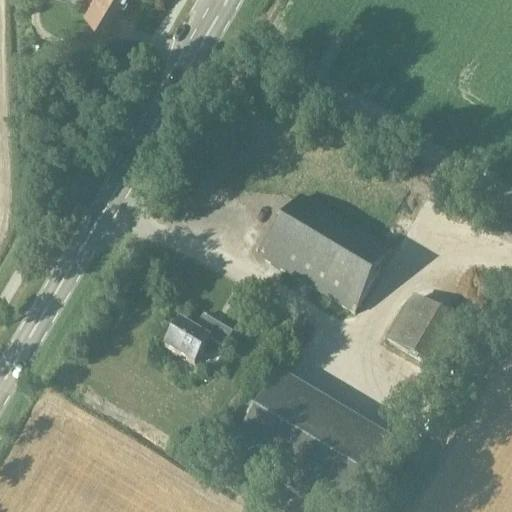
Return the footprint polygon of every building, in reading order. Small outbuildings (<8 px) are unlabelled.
[(106,26),(120,0),(91,0),(84,13),(106,26)] [(98,95),(103,86),(98,84),(93,93),(98,95)] [(355,315),(392,253),(301,199),(264,261),(355,315)] [(511,254),(501,235),(484,245),(498,270),(511,262),(511,254)] [(443,376),(469,331),(449,320),(449,321),(434,312),(434,311),(415,299),(389,344),(408,355),(409,354),(424,363),(423,364),(443,376)] [(180,323),(165,349),(194,367),(210,342),(223,350),(232,335),(204,317),(195,332),(180,323)] [(232,457),(325,511),(361,511),(399,450),(279,378),(261,410),(250,403),(241,420),(251,426),(232,457)]
